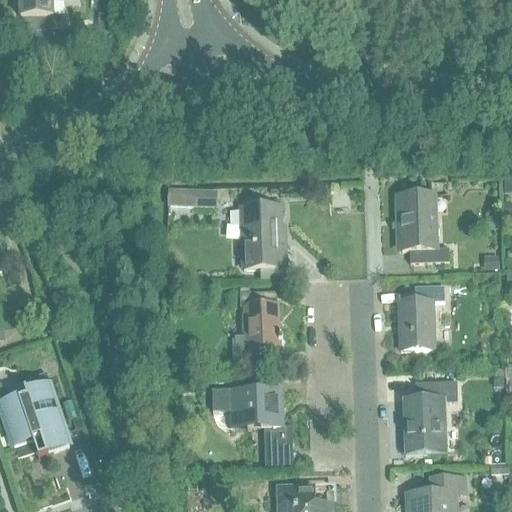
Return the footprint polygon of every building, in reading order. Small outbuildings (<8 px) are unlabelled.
[(19,0),(20,21),(53,20),(53,4),(76,3),(76,0),(19,0)] [(169,193),(168,210),(193,211),(217,211),(218,194),(194,194),(169,193)] [(410,254),(411,267),(450,266),(450,252),(437,252),(436,216),(432,216),(432,198),(396,199),(397,218),(400,217),(401,254),(410,254)] [(242,211),(244,272),(287,271),(286,240),(282,240),(281,210),(242,211)] [(433,306),(446,305),(445,290),(416,291),(417,306),(400,307),(401,355),(435,354),(433,306)] [(246,311),(247,341),(237,341),(238,365),(272,365),(272,355),(282,354),(281,309),(278,309),(278,296),(241,297),(241,311),(246,311)] [(42,442),(47,458),(69,450),(49,389),(51,389),(46,376),(23,384),(28,401),(3,409),(12,437),(10,438),(15,451),(42,442)] [(441,406),(458,406),(457,385),(427,386),(427,402),(404,402),(406,459),(442,458),(441,406)] [(285,430),(284,422),(283,391),(214,394),(215,416),(215,419),(216,423),(219,426),(221,429),(225,431),(232,433),(275,432),(276,451),(270,452),(271,464),(294,463),(293,430),(285,430)] [(454,511),(454,496),(466,495),(465,481),(432,482),(432,496),(407,497),(407,510),(411,510),(410,511),(454,511)] [(334,511),(334,509),(316,509),(316,491),(279,492),(279,511),(334,511)]
